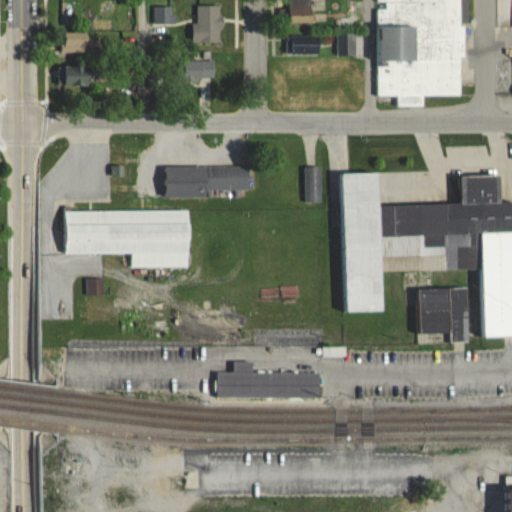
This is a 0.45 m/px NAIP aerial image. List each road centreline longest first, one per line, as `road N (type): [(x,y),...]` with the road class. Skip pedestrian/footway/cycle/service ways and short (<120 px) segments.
road 1 (primary): [(24,511),(24,0)]
road 2 (residential): [(511,120),(26,124)]
road 3 (residential): [(258,122),(255,0)]
road 4 (residential): [(486,120),(483,0)]
